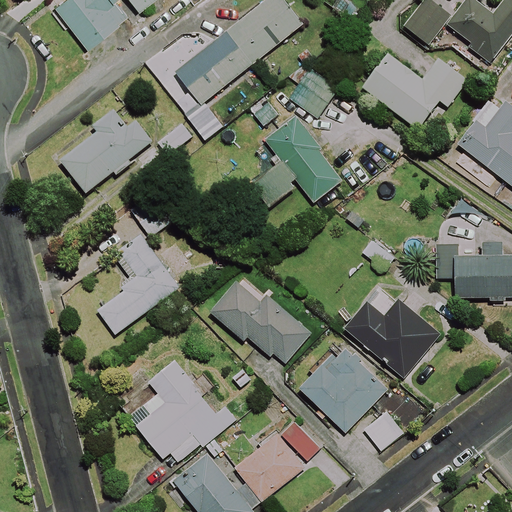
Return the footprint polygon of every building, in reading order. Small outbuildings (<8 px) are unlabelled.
[(114,6),(108,0),(71,0),(57,12),(89,51),(126,21),(114,6)] [(108,0),(114,6),(120,0),(129,0),(140,13),(155,0),(108,0)] [(304,26),(283,0),(270,0),(177,74),(202,107),(304,26)] [(511,37),(511,0),(507,0),(494,18),(472,1),(450,28),(493,62),(511,37)] [(451,18),(429,1),(407,29),(430,46),(451,18)] [(423,82),(389,56),(364,89),(419,131),(440,103),(448,108),(468,82),(440,60),(423,82)] [(340,89),(320,75),(299,106),(319,120),(340,89)] [(511,103),(506,98),(498,109),(490,103),(458,146),(511,186),(511,103)] [(115,173),(119,179),(134,168),(129,162),(153,143),(136,121),(124,105),(95,127),(100,133),(63,162),(88,194),(115,173)] [(344,184),(298,121),(268,142),(283,163),(252,185),(269,209),(301,186),(315,205),(344,184)] [(176,221),(158,194),(133,211),(151,238),(176,221)] [(444,220),(439,231),(438,279),(458,279),(458,299),(511,300),(511,258),(508,259),(508,245),(486,244),(486,260),(459,259),(459,220),(444,220)] [(180,290),(143,238),(117,257),(133,279),(123,287),(95,306),(116,335),(180,290)] [(395,259),(373,242),(363,254),(385,272),(395,259)] [(246,342),(249,338),(272,357),(275,353),(287,363),(311,335),(267,298),(263,303),(239,283),(213,314),(246,342)] [(400,303),(381,286),(366,304),(345,329),(405,378),(440,336),(400,303)] [(388,392),(343,347),(301,389),(347,434),(388,392)] [(172,454),(180,465),(205,446),(215,459),(226,450),(216,437),(238,419),(229,407),(218,416),(176,363),(151,383),(143,372),(113,396),(164,460),(172,454)] [(386,412),(363,431),(382,453),(405,434),(386,412)] [(323,454),(297,422),(237,470),(263,503),(323,454)] [(178,486),(198,511),(253,511),(252,510),(262,503),(248,487),(240,493),(212,459),(178,486)]
